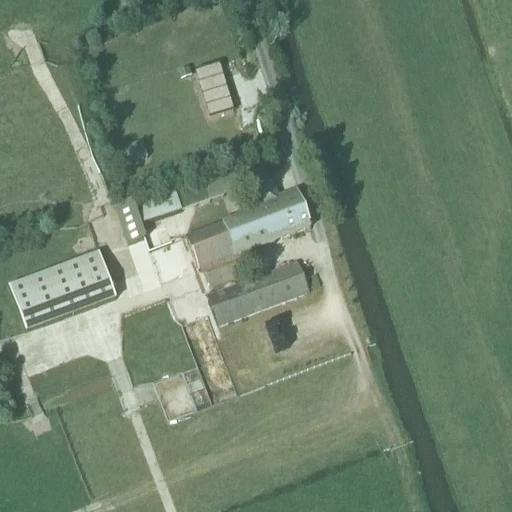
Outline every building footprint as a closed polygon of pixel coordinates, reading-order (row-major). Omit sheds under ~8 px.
[(121,167),(145,161),(141,143),(117,150),(121,167)] [(141,227),(240,194),(235,178),(176,198),(174,193),(134,206),(141,227)] [(279,202),(271,182),(240,194),(248,213),(220,224),(221,225),(185,239),(198,274),(234,260),(234,261),(308,232),(294,196),(279,202)] [(132,204),(114,209),(125,247),(144,242),(132,204)] [(98,255),(7,289),(24,336),(116,303),(98,255)] [(218,330),(308,297),(296,265),(206,298),(218,330)]
